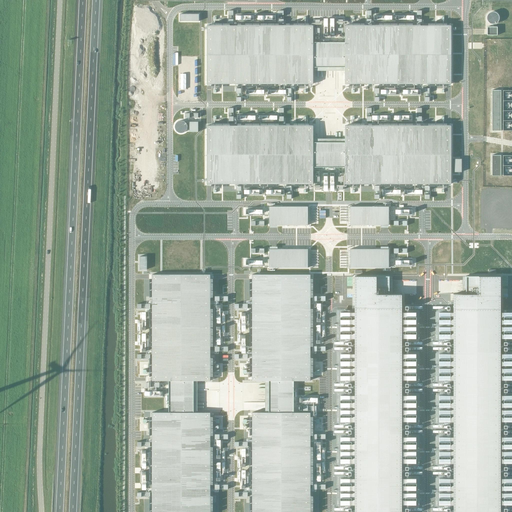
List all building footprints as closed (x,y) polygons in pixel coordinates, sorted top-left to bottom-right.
[(490,9),(481,16),(488,24),(497,18),(490,9)] [(180,21),(199,21),(199,13),(180,13),(180,21)] [(155,31),(155,21),(149,20),(149,30),(144,29),(144,31),(155,31)] [(313,26),(207,26),(207,84),(313,84),(313,70),(345,70),(345,84),(451,84),(451,26),(345,26),(345,42),(313,42),(313,26)] [(482,58),(498,58),(498,47),(498,38),(482,39),(482,46),(484,46),(484,52),(482,52),(482,58)] [(154,63),(143,64),(144,84),(155,84),(154,63)] [(492,90),(492,131),(501,131),(501,90),(492,90)] [(503,131),(511,130),(511,90),(503,90),(503,131)] [(172,120),(171,132),(183,132),(184,120),(172,120)] [(194,120),(186,120),(186,131),(194,131),(194,120)] [(313,126),(207,126),(207,184),(313,184),(313,170),(345,170),(345,184),(451,184),(451,126),(345,126),(345,142),(313,142),(313,126)] [(501,155),(492,155),(492,176),(501,176),(501,155)] [(511,155),(503,155),(503,176),(511,176),(511,155)] [(308,206),(270,206),(270,225),(308,225),(308,206)] [(389,206),(350,206),(350,225),(389,225),(389,206)] [(153,222),(153,213),(146,213),(146,216),(144,216),(144,222),(153,222)] [(308,248),(269,248),(269,267),(308,267),(308,248)] [(389,248),(350,248),(350,267),(389,267),(389,248)] [(152,412),(152,511),(210,511),(210,412),(194,412),(194,381),(210,381),(210,274),(152,274),(152,381),(168,381),(168,412),(152,412)] [(252,381),(269,381),(269,412),(252,412),(252,511),(310,511),(310,412),(293,412),(293,381),(310,381),(310,274),(252,274),(252,381)] [(389,275),(355,275),(354,511),(402,511),(403,293),(389,293),(389,275)] [(466,294),(453,294),(452,511),(500,511),(500,276),(466,276),(466,294)]
